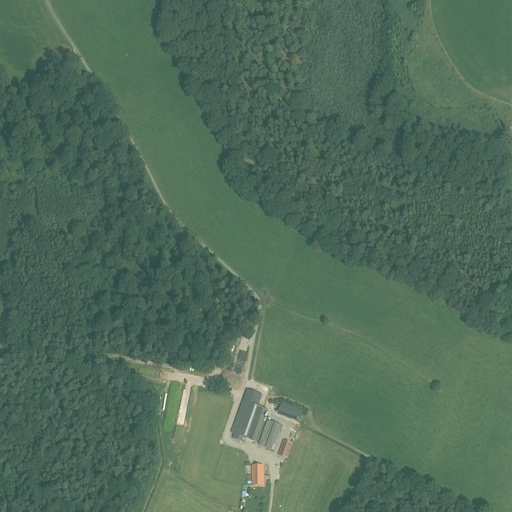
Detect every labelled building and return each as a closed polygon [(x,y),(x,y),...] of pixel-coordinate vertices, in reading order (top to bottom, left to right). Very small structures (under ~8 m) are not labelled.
[(244,442),(245,438),(256,441),(267,409),(257,406),(261,395),(262,395),(247,390),(244,401),(243,401),(232,433),(234,434),(233,438),(244,442)] [(303,410),(282,402),(278,414),(299,421),(303,410)] [(274,451),(283,426),(268,420),(259,446),(274,451)] [(279,455),(287,458),(292,444),(284,441),(279,455)] [(252,465),(252,485),(264,485),(264,465),(252,465)]
